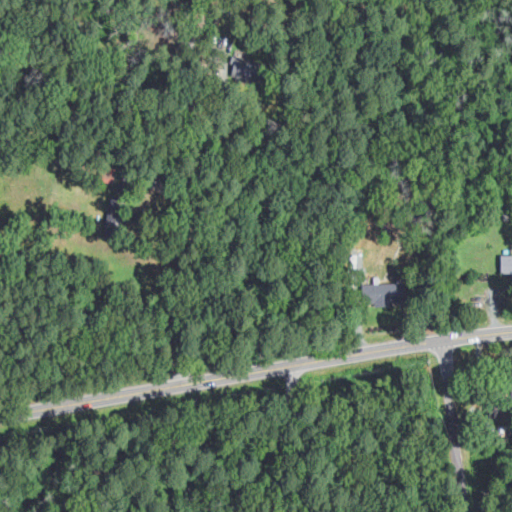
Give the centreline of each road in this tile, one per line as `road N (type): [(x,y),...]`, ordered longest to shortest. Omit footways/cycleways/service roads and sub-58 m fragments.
road 1 (tertiary): [(0,423),(203,385),(301,357),(511,329)]
road 2 (residential): [(435,339),(464,511)]
road 3 (residential): [(301,357),(278,434),(229,511)]
